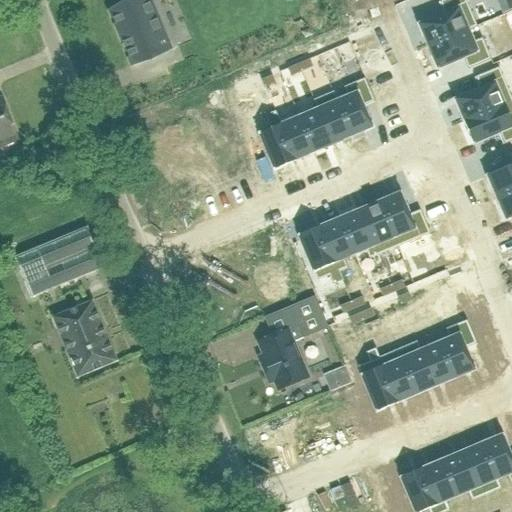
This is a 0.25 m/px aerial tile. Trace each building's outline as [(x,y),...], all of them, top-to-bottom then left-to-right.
[(147,0),(134,0),(109,10),(131,64),(168,49),(147,0)] [(441,13),(415,24),(425,48),(468,30),(463,18),(471,14),(464,0),(445,0),(437,3),(441,13)] [(467,30),(427,47),(436,69),(462,59),(467,70),(490,61),(481,39),(472,43),(467,31),(467,30)] [(309,61),(298,65),(301,72),(312,68),(309,61)] [(298,65),(287,69),(290,77),(301,72),(298,65)] [(477,88),(451,99),(461,123),(504,105),(499,93),(507,90),(498,68),(473,78),(477,88)] [(260,88),(255,77),(242,82),(247,93),(260,88)] [(271,77),(261,81),(264,88),(274,84),(271,77)] [(336,102),(351,138),(371,129),(362,107),(373,103),(363,80),(343,88),(347,97),(336,102)] [(332,93),(313,101),(316,110),(317,110),(332,146),(351,138),(336,102),(332,93)] [(186,154),(204,146),(182,94),(148,108),(154,123),(144,128),(157,159),(183,148),(186,154)] [(17,141),(0,100),(0,147),(0,148),(17,141)] [(511,102),(463,123),(472,145),(498,134),(503,145),(511,141),(511,102)] [(316,110),(298,118),(313,154),(332,146),(317,110),(316,110)] [(269,125),(257,130),(274,170),(294,162),(279,126),(280,126),(274,113),(265,117),(269,125)] [(280,126),(279,126),(294,162),(313,154),(298,118),(280,126)] [(511,166),(486,177),(495,199),(511,192),(511,152),(507,155),(511,166)] [(180,221),(227,201),(211,164),(164,184),(169,195),(180,221)] [(37,187),(46,183),(41,174),(33,178),(37,187)] [(511,192),(495,199),(504,221),(511,217),(511,192)] [(399,194),(378,203),(397,248),(429,235),(419,211),(408,216),(399,194)] [(378,203),(358,211),(377,256),(397,248),(378,203)] [(358,211),(339,220),(354,255),(365,251),(368,260),(377,256),(358,211)] [(339,220),(319,228),(337,273),(338,272),(346,269),(343,260),(354,255),(339,220)] [(319,228),(298,237),(317,281),(329,276),(332,285),(342,281),(338,272),(337,273),(319,228)] [(31,297),(101,268),(85,229),(15,259),(31,297)] [(223,272),(205,280),(221,317),(232,313),(237,324),(270,310),(252,267),(226,279),(223,272)] [(401,281),(390,286),(393,293),(404,288),(401,281)] [(390,286),(379,291),(382,298),(393,294),(390,286)] [(407,294),(396,298),(400,306),(411,301),(407,294)] [(287,332),(258,344),(264,357),(258,359),(268,383),(273,380),(277,390),(307,378),(292,344),(303,339),(328,329),(315,296),(279,312),(287,332)] [(361,298),(350,303),(353,310),(364,305),(361,298)] [(77,378),(116,362),(91,302),(52,319),(77,378)] [(398,302),(387,306),(391,317),(402,313),(398,302)] [(350,303),(339,307),(342,315),(353,310),(350,303)] [(370,309),(359,314),(362,321),(373,317),(370,309)] [(359,314),(348,319),(351,326),(362,321),(359,314)] [(448,339),(438,343),(438,344),(453,380),(474,371),(464,349),(475,344),(466,321),(445,330),(448,339)] [(416,342),(396,351),(415,396),(434,388),(419,351),(420,351),(416,342)] [(420,351),(419,351),(434,388),(453,380),(438,344),(420,351)] [(368,362),(356,367),(360,376),(375,413),(397,404),(378,359),(377,358),(374,349),(364,353),(368,362)] [(378,358),(378,359),(397,404),(415,396),(396,351),(378,358)] [(310,406),(270,423),(274,435),(270,436),(275,447),(274,448),(275,452),(276,451),(281,462),(326,443),(310,406)] [(501,436),(480,445),(496,481),(496,480),(507,476),(510,485),(511,484),(511,457),(510,458),(501,436)] [(480,445),(460,453),(479,498),(500,489),(496,480),(496,481),(480,445)] [(460,453),(441,461),(456,498),(467,493),(471,502),(479,498),(460,453)] [(441,461),(421,470),(438,511),(446,511),(448,511),(445,502),(456,498),(441,461)] [(438,511),(421,470),(400,478),(414,511),(421,511),(427,510),(428,511),(438,511)] [(354,511),(351,503),(330,511),(354,511)]
